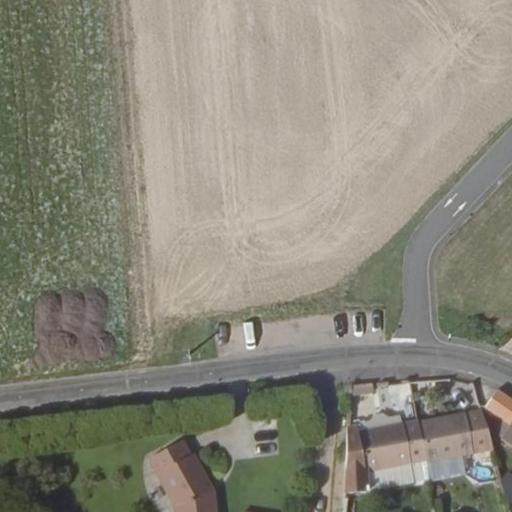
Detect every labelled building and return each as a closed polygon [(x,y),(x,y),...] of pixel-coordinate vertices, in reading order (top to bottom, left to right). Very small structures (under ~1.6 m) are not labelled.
[(511,417),(485,400),(474,418),(511,442),(511,417)] [(421,475),(482,460),(470,423),(413,435),(421,472),(421,475)] [(357,511),(359,486),(421,472),(413,435),(412,433),(348,448),(346,511),(357,511)] [(196,453),(192,453),(185,437),(152,453),(172,492),(173,511),(214,511),(214,490),(196,453)] [(500,492),(511,495),(511,473),(505,472),(500,492)]
